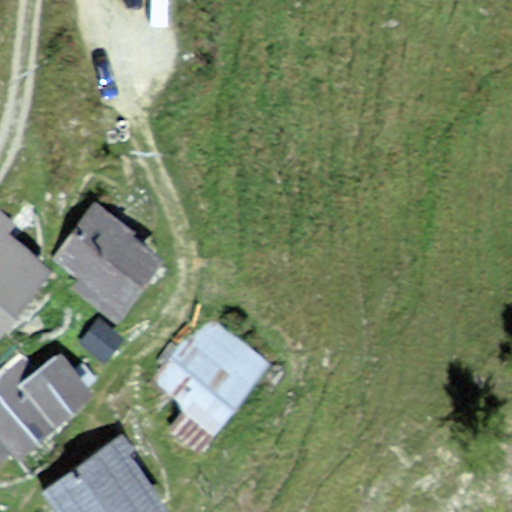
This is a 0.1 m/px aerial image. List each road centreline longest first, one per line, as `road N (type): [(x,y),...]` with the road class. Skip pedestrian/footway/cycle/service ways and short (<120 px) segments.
road 1 (track): [(142,351),(174,320),(187,269),(166,193),(96,27),(93,0)]
road 2 (track): [(29,0),(20,95),(0,158)]
